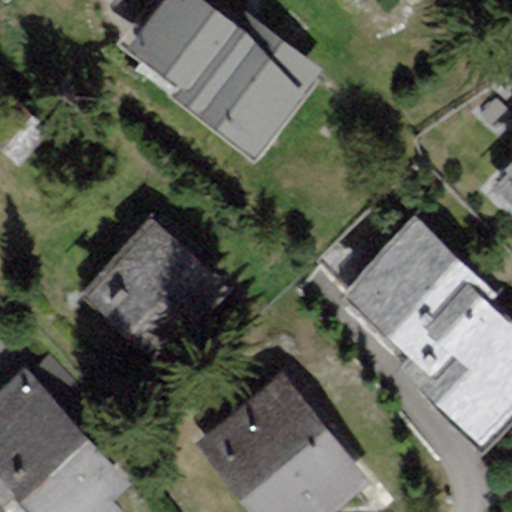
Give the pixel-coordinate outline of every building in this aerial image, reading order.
[(216,31),(178,0),(153,0),(99,63),(236,171),(311,82),(230,18),(216,31)] [(0,132),(18,151),(42,127),(19,104),(0,123),(0,132)] [(494,184),(480,199),(511,229),(511,151),(486,177),(494,184)] [(405,222),(322,307),(391,369),(382,379),(464,461),(511,409),(511,333),(482,311),(489,303),(405,222)] [(142,233),(70,303),(131,365),(203,294),(142,233)] [(20,376),(0,393),(0,505),(6,511),(126,511),(134,505),(20,376)] [(272,379),(184,447),(234,511),(321,511),(355,486),(272,379)]
